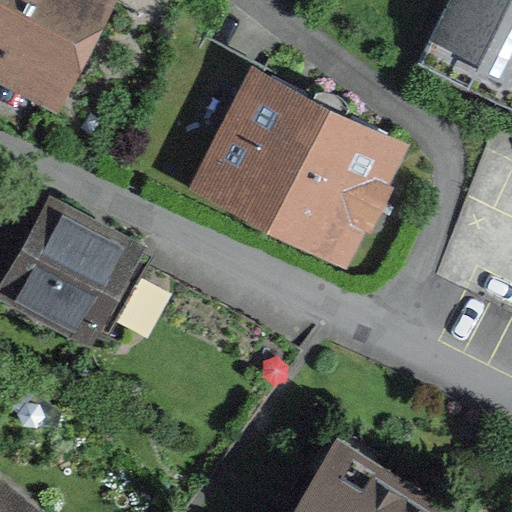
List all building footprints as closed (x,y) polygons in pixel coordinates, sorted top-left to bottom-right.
[(113,0),(0,0),(0,76),(58,107),(113,0)] [(511,0),(448,0),(420,60),(511,102),(511,0)] [(370,228),(395,178),(389,176),(410,135),(251,56),(188,182),(347,261),(365,225),(370,228)] [(147,261),(136,256),(140,248),(42,196),(0,274),(0,306),(84,351),(89,343),(100,349),(147,261)] [(472,511),(334,426),(282,509),(286,511),(472,511)] [(0,471),(0,511),(61,511),(1,470),(0,471)]
